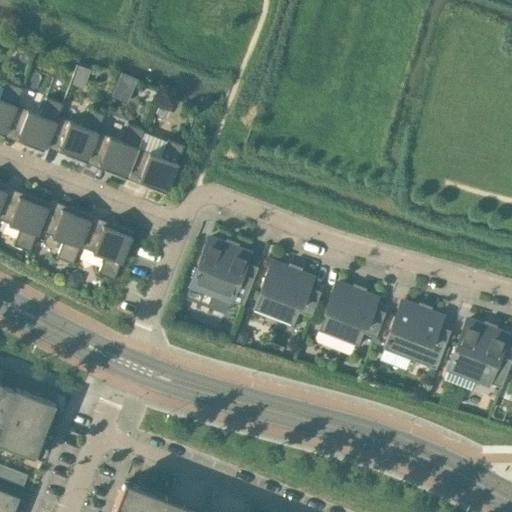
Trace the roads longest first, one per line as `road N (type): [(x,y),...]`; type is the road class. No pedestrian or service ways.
road 1 (tertiary): [(124,373),(397,453),(511,511)]
road 2 (tertiary): [(511,491),(432,449),(131,357)]
road 3 (residential): [(178,227),(186,208),(205,195),(358,250),(511,292)]
road 4 (residential): [(98,441),(285,511)]
road 5 (residential): [(0,158),(178,227)]
road 6 (tertiary): [(1,300),(124,373)]
road 7 (tertiary): [(131,357),(1,300)]
road 8 (residential): [(178,227),(134,347)]
